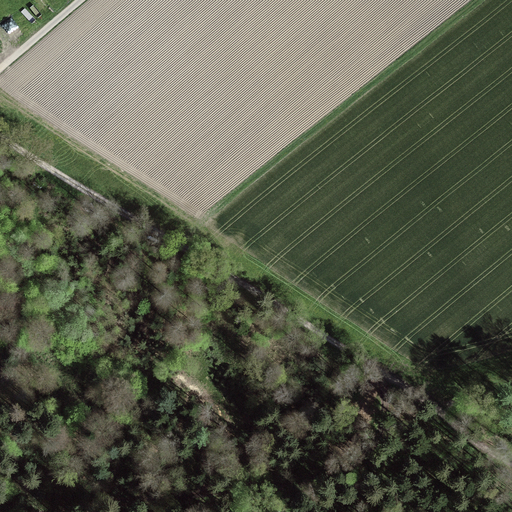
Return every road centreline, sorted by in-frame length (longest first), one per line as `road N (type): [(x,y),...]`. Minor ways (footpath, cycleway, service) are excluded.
road 1 (track): [(390,385),(0,131)]
road 2 (track): [(50,511),(334,476),(370,447),(390,385)]
road 3 (track): [(511,463),(390,385)]
